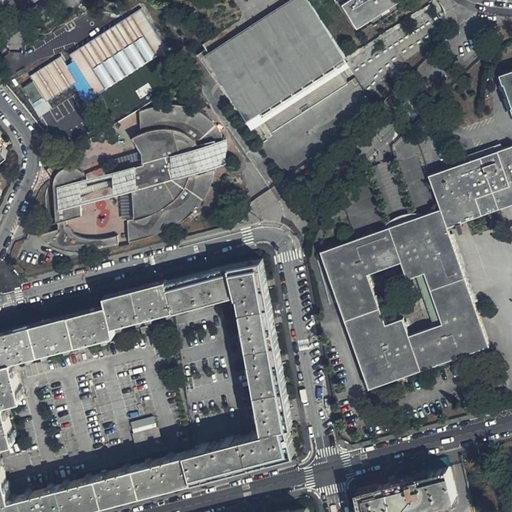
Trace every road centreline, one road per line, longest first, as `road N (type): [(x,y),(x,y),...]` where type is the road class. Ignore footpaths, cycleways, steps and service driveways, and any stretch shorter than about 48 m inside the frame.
road 1 (residential): [(478,22),(280,238)]
road 2 (residential): [(0,296),(260,234),(280,238)]
road 3 (residential): [(280,238),(328,471)]
road 4 (residential): [(328,471),(511,422)]
road 5 (residential): [(169,511),(328,471)]
road 6 (residential): [(0,242),(32,159),(0,103)]
